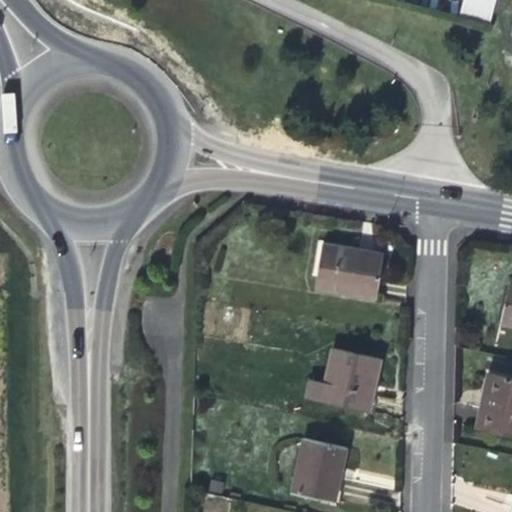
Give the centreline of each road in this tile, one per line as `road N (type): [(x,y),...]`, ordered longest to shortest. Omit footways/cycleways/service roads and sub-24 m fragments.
road 1 (residential): [(422,511),(427,198)]
road 2 (primary): [(46,210),(69,270),(85,418)]
road 3 (primary): [(85,418),(97,311),(126,212)]
road 4 (residential): [(158,313),(167,401),(163,511)]
road 5 (tertiary): [(291,176),(427,198)]
road 6 (tertiary): [(155,187),(291,176)]
road 7 (tertiary): [(291,176),(169,129)]
road 8 (primary): [(169,129),(150,86),(131,70),(77,58)]
